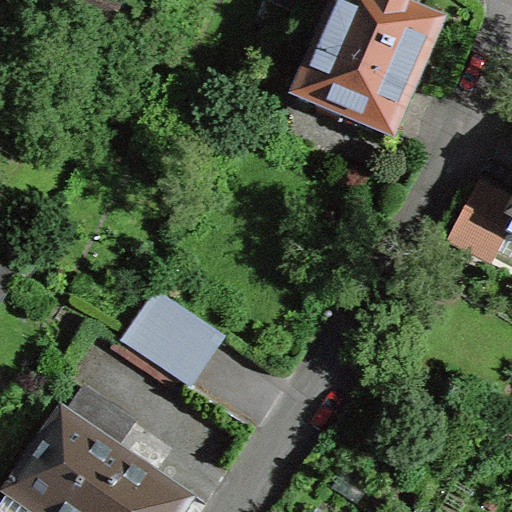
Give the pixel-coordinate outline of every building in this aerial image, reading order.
[(297,0),(267,0),(293,11),(297,0)] [(340,0),(300,99),(393,137),(439,25),(402,10),(406,0),(340,0)] [(511,201),(482,186),(467,214),(506,235),(511,224),(511,201)] [(0,262),(0,301),(18,275),(0,262)] [(156,293),(124,343),(191,387),(224,337),(156,293)] [(136,421),(87,387),(0,511),(179,511),(186,503),(113,453),(136,421)]
